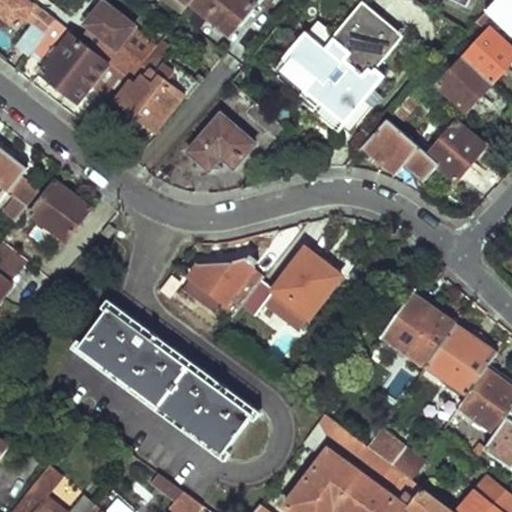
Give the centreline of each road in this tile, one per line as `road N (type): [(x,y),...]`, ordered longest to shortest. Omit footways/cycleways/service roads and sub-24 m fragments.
road 1 (residential): [(163,209),(137,297),(271,400),(276,457),(256,474),(222,472),(75,360)]
road 2 (residential): [(163,209),(205,219),(348,190),(411,213),(457,255)]
road 3 (residential): [(0,87),(163,209)]
